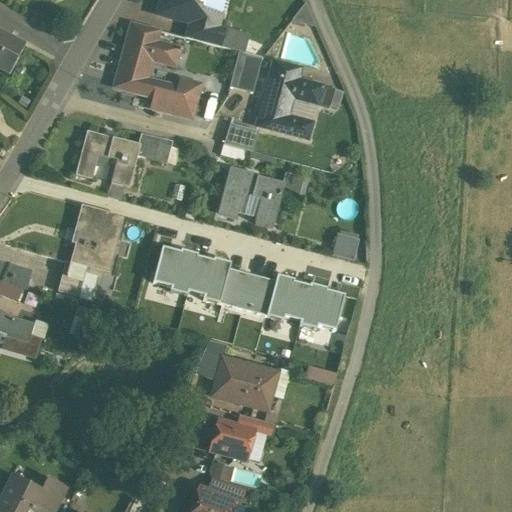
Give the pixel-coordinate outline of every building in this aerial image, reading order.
[(168,0),(163,18),(189,26),(190,25),(208,30),(215,31),(220,16),(188,7),(190,0),(168,0)] [(224,0),(190,0),(188,7),(220,16),(224,0)] [(305,5),(292,21),(314,27),(305,5)] [(246,39),(215,31),(208,30),(190,25),(189,26),(186,40),(218,49),(242,55),(246,39)] [(149,31),(131,26),(122,60),(129,62),(126,72),(121,92),(153,100),(165,103),(170,87),(145,81),(150,62),(175,68),(179,50),(146,42),(149,31)] [(12,34),(0,27),(0,71),(9,76),(24,47),(10,39),(12,34)] [(261,61),(238,55),(229,89),(252,95),(261,61)] [(129,62),(122,60),(120,70),(126,72),(129,62)] [(321,88),(287,79),(290,69),(273,64),(264,99),(270,100),(263,130),(307,142),(311,125),(287,119),(292,100),(316,106),(321,88)] [(198,88),(178,83),(176,89),(170,87),(165,103),(153,100),(150,109),(190,119),(198,88)] [(326,90),(320,106),(337,111),(342,95),(326,90)] [(257,133),(230,126),(223,147),(245,153),(251,154),(257,133)] [(137,147),(86,133),(75,177),(91,181),(97,157),(116,162),(110,187),(128,191),(137,158),(139,147),(137,147)] [(159,141),(140,136),(137,147),(139,147),(137,158),(153,162),(159,141)] [(172,144),(159,141),(153,162),(166,165),(172,144)] [(245,153),(223,147),(220,158),(242,164),(245,153)] [(282,185),(231,172),(219,216),(235,220),(241,195),(261,201),(254,225),(272,230),(281,196),(284,186),(282,185)] [(303,180),(285,175),(282,185),(284,186),(281,196),(298,200),(303,180)] [(123,219),(81,208),(71,245),(75,246),(70,265),(69,265),(86,270),(108,275),(123,219)] [(331,258),(353,263),(358,243),(337,238),(331,258)] [(186,297),(187,293),(196,258),(197,256),(181,252),(180,254),(162,249),(152,284),(171,289),(170,293),(186,297)] [(213,263),(196,258),(187,293),(204,298),(203,301),(220,306),(229,271),(231,265),(213,261),(213,263)] [(70,265),(65,263),(57,293),(79,298),(86,270),(69,265),(70,265)] [(275,284),(229,271),(220,306),(266,318),(275,284)] [(284,319),(300,323),(310,289),(293,284),(294,282),(277,278),(275,284),(266,318),(283,323),(284,319)] [(0,281),(0,296),(13,301),(18,289),(0,281)] [(310,286),(310,289),(300,323),(299,327),(316,332),(317,328),(335,332),(345,298),(326,293),(327,291),(310,286)] [(37,316),(20,310),(15,322),(33,327),(37,316)] [(0,313),(0,336),(9,339),(28,345),(33,327),(15,322),(0,313)] [(226,347),(209,342),(204,352),(205,352),(223,357),(226,347)] [(223,357),(205,352),(197,371),(217,378),(222,361),(223,357)] [(276,376),(222,361),(217,378),(212,398),(266,412),(276,376)] [(299,378),(334,387),(337,375),(302,366),(299,378)] [(273,427),(238,418),(235,429),(253,434),(254,434),(270,439),(273,427)] [(235,429),(217,424),(210,451),(219,454),(219,456),(232,460),(233,458),(246,461),(254,434),(253,434),(235,429)] [(246,490),(211,481),(206,493),(232,503),(232,504),(239,507),(246,490)] [(43,495),(34,511),(52,511),(64,490),(48,482),(42,494),(43,495)] [(21,491),(10,485),(0,505),(0,511),(34,511),(43,495),(42,494),(29,488),(21,491)] [(206,493),(199,490),(191,511),(229,511),(232,504),(232,503),(206,493)]
